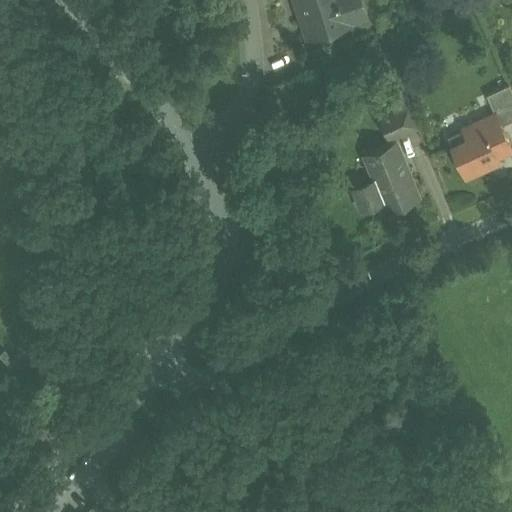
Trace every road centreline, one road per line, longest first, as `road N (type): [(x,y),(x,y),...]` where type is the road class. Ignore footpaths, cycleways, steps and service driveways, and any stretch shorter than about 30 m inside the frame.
road 1 (residential): [(511,216),(343,292),(241,360),(212,366),(164,356)]
road 2 (residential): [(196,152),(212,184),(222,246),(215,277),(164,356)]
road 3 (residential): [(164,356),(35,511)]
road 4 (residential): [(77,0),(196,152)]
road 5 (residential): [(251,0),(252,87),(239,112),(196,152)]
